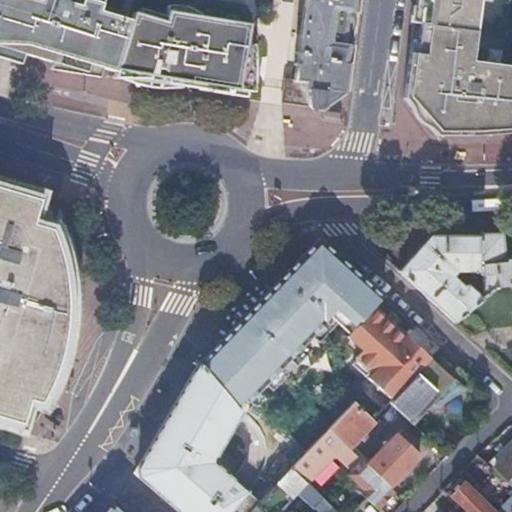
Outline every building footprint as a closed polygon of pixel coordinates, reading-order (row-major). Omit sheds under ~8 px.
[(0,0),(0,59),(11,62),(28,0),(0,0)] [(38,0),(38,2),(31,0),(28,0),(11,62),(20,66),(22,56),(36,60),(50,64),(84,74),(87,66),(99,70),(113,74),(129,22),(98,13),(100,6),(101,0),(38,0)] [(304,0),(293,81),(291,81),(288,105),(291,106),(309,108),(311,111),(311,112),(320,113),(343,96),(349,50),(355,0),(304,0)] [(492,16),(494,0),(415,0),(415,7),(492,16)] [(504,37),(508,0),(494,0),(492,16),(489,35),(504,37)] [(164,14),(166,15),(166,13),(198,18),(198,16),(192,12),(185,9),(177,7),(166,7),(164,14)] [(412,25),(489,35),(492,16),(415,7),(415,8),(412,25)] [(161,23),(162,18),(138,11),(137,15),(161,23)] [(163,24),(161,23),(162,39),(162,80),(166,80),(165,86),(179,88),(225,95),(226,90),(246,93),(251,94),(253,78),(253,64),(251,47),(244,45),(247,27),(198,18),(166,13),(166,15),(164,19),(163,24)] [(111,80),(118,80),(121,80),(148,81),(148,77),(162,80),(162,39),(161,23),(137,15),(132,14),(129,22),(113,74),(111,80)] [(476,130),(489,35),(412,25),(402,100),(418,119),(435,137),(447,137),(449,126),(476,130)] [(511,68),(500,67),(504,37),(489,35),(476,130),(475,137),(511,134),(511,68)] [(50,64),(48,71),(97,79),(97,77),(99,70),(87,66),(84,74),(50,64)] [(166,80),(162,80),(148,77),(148,81),(121,80),(121,81),(121,82),(133,87),(148,90),(162,91),(174,90),(178,90),(179,88),(165,86),(166,80)] [(291,81),(283,80),(280,105),(288,105),(291,81)] [(226,90),(225,95),(245,98),(246,93),(226,90)] [(447,137),(475,137),(476,130),(449,126),(447,137)] [(48,194),(0,180),(0,425),(26,433),(34,409),(42,412),(54,390),(65,357),(72,323),(72,289),(66,255),(54,223),(40,220),(48,194)] [(491,280),(492,291),(496,287),(511,285),(511,236),(497,238),(478,238),(478,274),(478,276),(480,279),(483,280),(491,280)] [(397,273),(452,323),(482,299),(466,288),(460,288),(450,278),(454,274),(478,274),(478,238),(429,238),(412,256),(397,273)] [(375,312),(384,303),(321,243),(307,256),(223,342),(199,366),(237,410),(245,403),(268,413),(269,415),(346,338),(365,356),(357,364),(359,366),(371,378),(374,380),(369,385),(393,408),(431,365),(396,332),(386,323),(375,312)] [(391,317),(386,323),(396,332),(401,327),(391,317)] [(237,410),(199,366),(135,475),(178,511),(254,511),(257,509),(262,505),(216,465),(216,462),(241,412),(237,410)] [(367,382),(371,378),(359,367),(355,371),(367,382)] [(355,406),(329,434),(346,450),(351,453),(376,425),(355,406)] [(392,408),(376,425),(386,434),(402,418),(392,408)] [(329,434),(309,456),(299,466),(292,473),(308,486),(309,487),(332,462),(339,462),(353,474),(362,464),(351,453),(346,450),(329,434)] [(367,468),(391,489),(421,458),(397,437),(367,468)] [(499,473),(480,456),(466,470),(484,488),(499,473)] [(511,456),(499,470),(511,483),(511,456)] [(362,464),(353,474),(348,479),(364,494),(361,497),(371,506),(377,511),(380,511),(397,495),(391,489),(367,468),(362,464)] [(284,511),(308,486),(292,473),(263,503),(262,505),(257,509),(260,511),(284,511)] [(454,499),(466,511),(497,511),(468,485),(454,499)] [(335,511),(325,503),(318,511),(335,511)]
